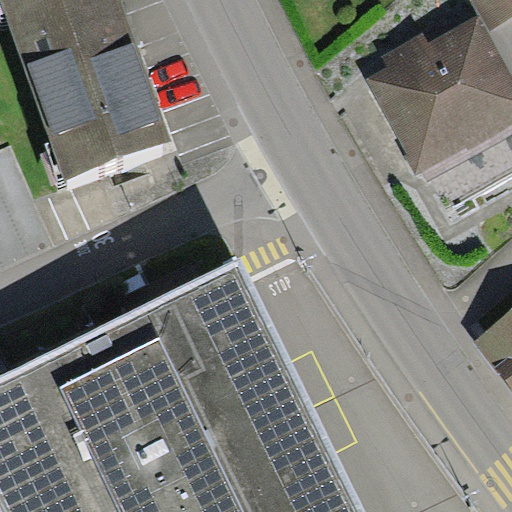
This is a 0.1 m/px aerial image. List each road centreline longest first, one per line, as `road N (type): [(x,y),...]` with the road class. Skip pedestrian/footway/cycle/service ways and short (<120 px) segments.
road 1 (tertiary): [(307,162),(511,469)]
road 2 (residential): [(0,299),(307,162)]
road 3 (tertiary): [(221,0),(307,162)]
